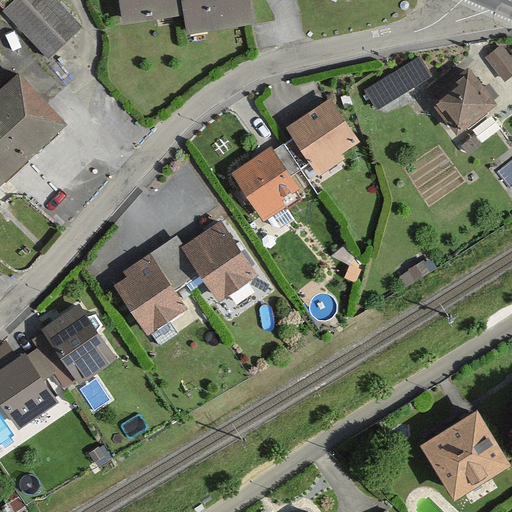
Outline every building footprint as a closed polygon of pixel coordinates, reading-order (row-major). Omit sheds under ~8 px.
[(14,0),(3,11),(50,57),(84,23),(60,0),(14,0)] [(117,0),(120,25),(187,19),(184,0),(117,0)] [(184,0),(187,19),(189,34),(254,25),(250,0),(184,0)] [(511,56),(499,44),(484,60),(507,82),(511,77),(511,56)] [(397,70),(407,92),(434,79),(424,57),(397,70)] [(467,64),(428,98),(462,137),(502,103),(467,64)] [(359,80),(373,107),(398,94),(384,67),(359,80)] [(0,184),(67,125),(19,71),(0,87),(0,184)] [(330,98),(287,128),(320,175),(363,145),(330,98)] [(271,145),(230,174),(265,224),(306,195),(271,145)] [(219,218),(180,249),(222,303),(262,273),(219,218)] [(151,254),(110,283),(149,338),(190,308),(151,254)] [(80,306),(0,368),(0,403),(21,430),(119,355),(80,306)] [(478,408),(420,442),(453,499),(511,465),(478,408)]
